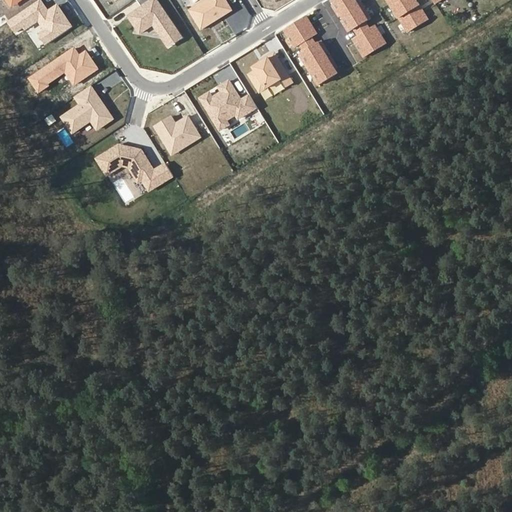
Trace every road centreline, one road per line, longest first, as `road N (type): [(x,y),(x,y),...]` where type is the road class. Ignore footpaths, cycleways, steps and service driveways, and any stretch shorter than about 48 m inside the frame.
road 1 (track): [(176,511),(135,272)]
road 2 (residential): [(265,27),(177,82),(143,83)]
